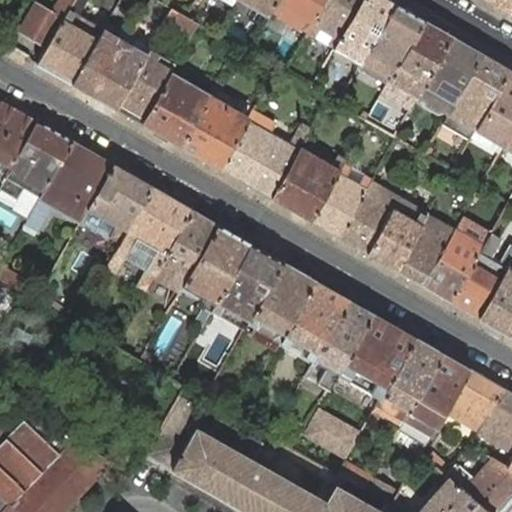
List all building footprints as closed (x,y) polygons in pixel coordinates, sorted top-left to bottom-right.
[(68,8),(72,0),(60,0),(53,13),(35,2),(20,28),(34,35),(48,43),(68,8)] [(52,72),(71,83),(103,29),(78,14),(85,1),(84,0),(72,0),(68,8),(48,43),(36,63),(52,72)] [(275,0),(242,0),(267,14),(269,11),(275,0)] [(324,0),(275,0),(269,11),(307,32),(324,0)] [(360,0),(324,0),(307,32),(333,47),(360,0)] [(394,4),(387,0),(360,0),(333,47),(332,48),(359,64),(362,60),(394,4)] [(511,0),(487,0),(511,13),(511,0)] [(422,20),(394,4),(362,60),(359,64),(358,66),(387,82),(387,80),(390,76),(422,20)] [(186,16),(171,7),(161,26),(187,40),(197,23),(186,16)] [(450,36),(422,20),(390,76),(387,80),(387,82),(383,88),(390,92),(394,84),(410,93),(406,101),(411,104),(416,97),(450,36)] [(93,95),(129,34),(107,21),(103,29),(71,83),(80,88),(93,95)] [(150,46),(129,34),(93,95),(102,101),(114,107),(144,56),(150,46)] [(480,54),(450,36),(416,97),(422,100),(423,105),(436,112),(440,111),(446,114),(480,54)] [(509,69),(480,54),(446,114),(441,123),(469,139),(474,129),(509,69)] [(127,115),(140,123),(170,71),(144,56),(114,107),(127,115)] [(230,73),(223,69),(212,88),(209,93),(180,146),(198,156),(218,167),(247,119),(231,109),(236,100),(220,90),(230,73)] [(511,128),(511,71),(509,69),(474,129),(502,146),(511,128)] [(159,133),(180,146),(209,93),(170,71),(140,123),(159,133)] [(1,101),(0,102),(0,162),(9,167),(36,121),(18,110),(1,101)] [(275,123),(251,110),(247,119),(218,167),(245,183),(271,197),(298,149),(311,128),(300,123),(293,135),(289,142),(270,131),(275,123)] [(36,121),(9,167),(8,169),(0,182),(0,190),(15,199),(21,188),(37,196),(42,189),(70,140),(55,131),(36,121)] [(293,135),(275,123),(270,131),(289,142),(293,135)] [(511,128),(502,146),(501,148),(511,153),(511,128)] [(86,210),(112,164),(89,151),(70,140),(42,189),(36,198),(35,201),(30,210),(23,222),(38,230),(51,206),(78,223),(80,220),(86,210)] [(343,162),(346,158),(337,154),(330,167),(298,149),(271,197),(288,207),(310,220),(343,162)] [(0,162),(0,181),(0,182),(8,169),(9,167),(0,162)] [(323,227),(338,236),(369,182),(372,178),(343,162),(310,220),(323,227)] [(108,237),(119,243),(125,231),(151,186),(130,174),(112,164),(86,210),(80,220),(90,226),(97,215),(114,225),(108,237)] [(397,199),(369,182),(338,236),(353,245),(367,252),(397,199)] [(119,243),(104,268),(114,274),(123,258),(144,270),(135,286),(143,290),(152,274),(164,254),(190,209),(167,196),(151,186),(125,231),(119,243)] [(400,200),(397,199),(367,252),(379,260),(395,269),(425,215),(419,211),(420,210),(400,199),(400,200)] [(201,215),(190,209),(164,254),(152,274),(160,279),(179,289),(181,286),(216,224),(201,215)] [(90,226),(108,237),(114,225),(97,215),(90,226)] [(453,231),(425,215),(395,269),(408,276),(422,284),(453,231)] [(453,231),(422,284),(435,292),(451,300),(490,232),(491,230),(478,222),(469,240),(453,231)] [(193,321),(201,326),(210,310),(213,305),(216,299),(249,243),(231,232),(216,224),(181,286),(200,298),(196,305),(201,308),(193,321)] [(464,308),(478,316),(511,257),(511,244),(510,243),(499,263),(489,257),(501,237),(490,232),(451,300),(464,308)] [(236,325),(242,329),(246,323),(248,318),(282,261),(264,252),(249,243),(216,299),(213,305),(210,310),(217,314),(223,304),(242,315),(236,325)] [(491,324),(507,333),(511,324),(511,257),(478,316),(491,324)] [(250,335),(274,348),(279,341),(282,334),(314,280),(297,270),(282,261),(248,318),(246,323),(255,328),(250,335)] [(0,266),(0,281),(26,296),(32,284),(0,266)] [(152,274),(143,290),(151,295),(160,279),(152,274)] [(330,289),(314,280),(282,334),(279,341),(286,345),(290,338),(307,348),(303,356),(312,361),(314,358),(316,353),(347,299),(330,289)] [(312,361),(304,376),(326,388),(335,373),(337,371),(341,362),(370,312),(359,306),(347,299),(316,353),(314,358),(312,361)] [(223,304),(217,314),(236,325),(242,315),(223,304)] [(388,322),(370,312),(341,362),(337,371),(335,373),(346,379),(352,368),(375,381),(368,392),(379,399),(385,387),(414,337),(388,322)] [(427,344),(414,337),(385,387),(379,399),(375,404),(368,416),(373,419),(378,411),(400,424),(402,419),(441,353),(427,344)] [(143,352),(138,360),(147,365),(152,358),(143,352)] [(452,359),(441,353),(402,419),(400,424),(397,428),(423,445),(429,435),(443,411),(468,368),(452,359)] [(352,368),(346,379),(368,392),(375,381),(352,368)] [(482,376),(468,368),(443,411),(477,430),(502,388),(482,376)] [(182,385),(177,394),(205,410),(217,417),(262,443),(267,434),(236,416),(203,397),(182,385)] [(511,393),(502,388),(477,430),(476,433),(511,453),(511,393)] [(158,428),(144,453),(170,468),(247,511),(403,511),(389,504),(384,511),(382,511),(333,484),(324,501),(252,460),(262,443),(217,417),(208,435),(194,427),(205,410),(177,394),(158,428)] [(0,495),(4,499),(11,504),(18,511),(59,511),(110,459),(5,399),(0,406),(0,495)] [(301,436),(346,460),(362,430),(317,406),(301,436)] [(217,417),(205,410),(194,427),(208,435),(217,417)] [(118,451),(113,460),(124,467),(129,457),(118,451)] [(431,453),(426,459),(434,466),(444,474),(449,469),(431,453)] [(461,490),(486,511),(498,511),(511,496),(511,471),(506,466),(489,456),(472,476),(455,462),(449,469),(444,474),(448,478),(461,490)] [(343,461),(336,473),(338,475),(363,489),(369,478),(369,477),(343,461)] [(396,493),(389,504),(403,511),(486,511),(461,490),(448,478),(444,474),(434,466),(415,488),(404,479),(396,493)] [(363,489),(338,475),(333,484),(382,511),(384,511),(389,504),(363,489)] [(369,478),(363,489),(389,504),(396,493),(369,478)] [(0,511),(2,511),(11,504),(4,499),(0,495),(0,511)]
